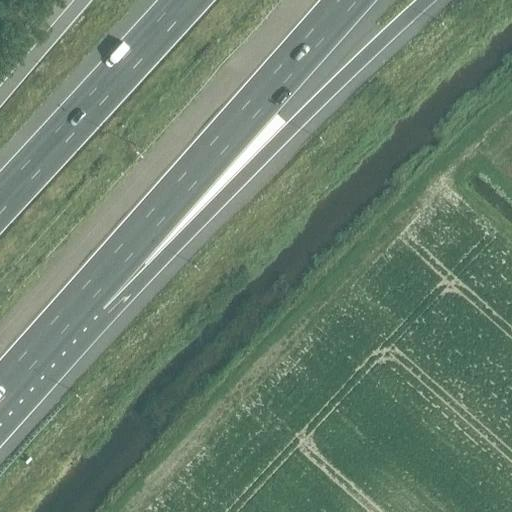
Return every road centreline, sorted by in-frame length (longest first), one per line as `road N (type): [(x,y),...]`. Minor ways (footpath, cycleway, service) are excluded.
road 1 (motorway): [(86,293),(291,126),(427,0)]
road 2 (motorway): [(86,293),(350,0)]
road 3 (motorway): [(184,0),(0,203)]
road 4 (motorway): [(0,389),(86,293)]
road 5 (motorway): [(83,0),(0,97)]
